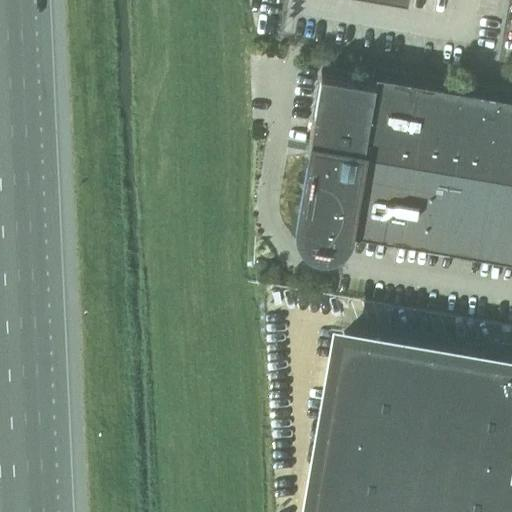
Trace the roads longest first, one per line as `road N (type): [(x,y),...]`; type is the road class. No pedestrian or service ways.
road 1 (motorway): [(22,511),(0,30)]
road 2 (unknown): [(511,87),(303,31)]
